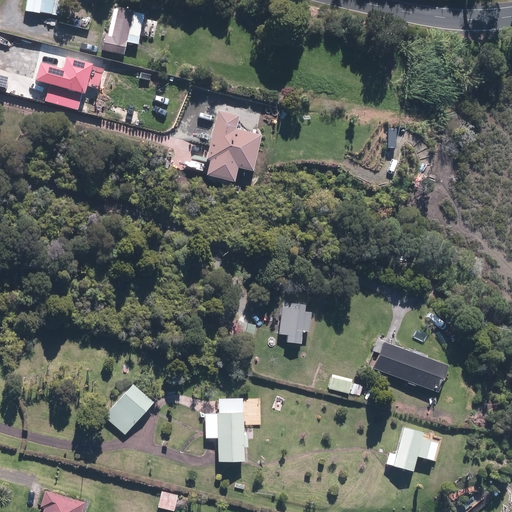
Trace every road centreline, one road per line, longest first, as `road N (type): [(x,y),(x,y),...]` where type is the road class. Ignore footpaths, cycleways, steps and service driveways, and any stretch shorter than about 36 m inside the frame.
road 1 (unknown): [(0,173),(160,209),(234,252),(253,303)]
road 2 (tertiary): [(349,0),(437,17),(511,17)]
